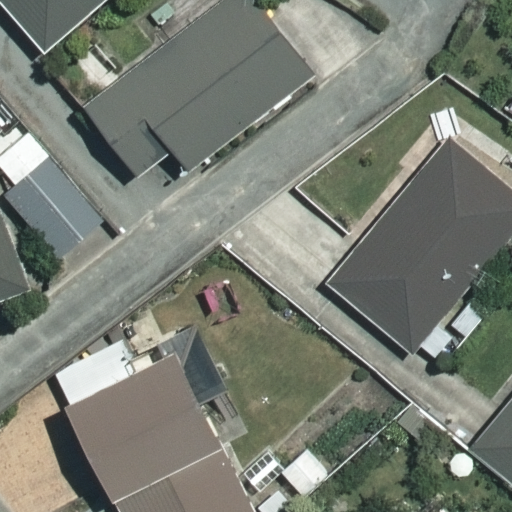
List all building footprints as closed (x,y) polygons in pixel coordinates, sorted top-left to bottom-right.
[(112,0),(0,0),(0,8),(3,6),(50,57),(112,0)] [(320,84),(259,0),(245,0),(90,111),(139,180),(178,153),(193,174),(320,84)] [(63,164),(58,168),(34,139),(0,165),(0,167),(22,196),(14,203),(61,262),(110,224),(63,164)] [(511,241),(511,198),(449,147),(331,289),(415,359),(511,241)] [(0,303),(29,292),(0,215),(0,303)] [(140,376),(125,345),(59,377),(123,511),(259,511),(183,355),(140,376)] [(511,410),(476,452),(511,483),(511,410)]
